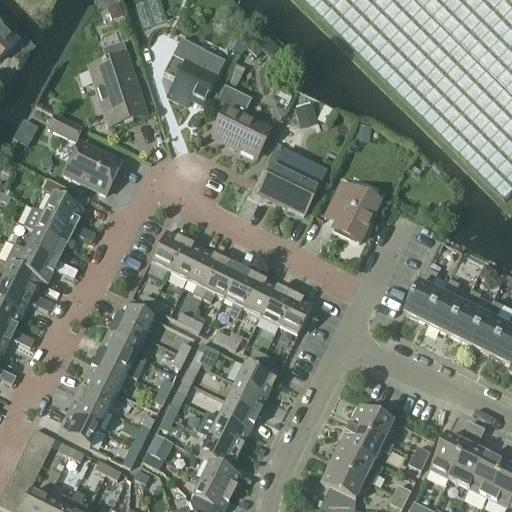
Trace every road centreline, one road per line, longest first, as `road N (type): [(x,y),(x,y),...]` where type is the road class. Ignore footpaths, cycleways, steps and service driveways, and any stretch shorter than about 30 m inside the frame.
road 1 (residential): [(370,299),(159,193),(121,220),(0,462)]
road 2 (residential): [(274,511),(285,467),(347,344)]
road 3 (residential): [(511,421),(347,344)]
